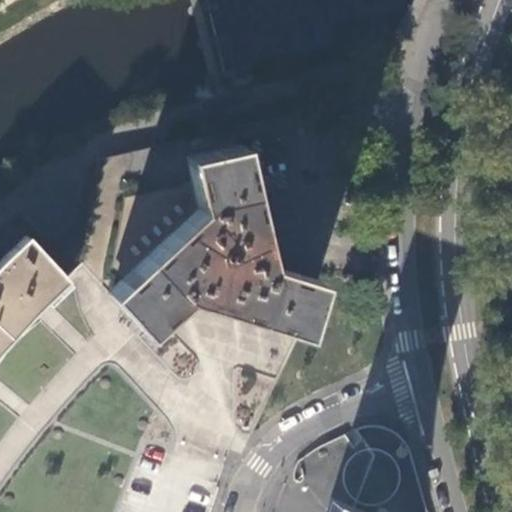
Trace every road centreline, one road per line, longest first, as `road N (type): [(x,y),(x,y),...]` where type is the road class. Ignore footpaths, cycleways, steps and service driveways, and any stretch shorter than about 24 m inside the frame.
road 1 (primary): [(499,0),(465,107),(454,252),(461,330),(503,511)]
road 2 (secondary): [(445,0),(404,162),(405,294),(422,381)]
road 3 (residential): [(238,511),(276,449),(371,395),(422,381)]
road 4 (secondary): [(422,381),(456,511)]
